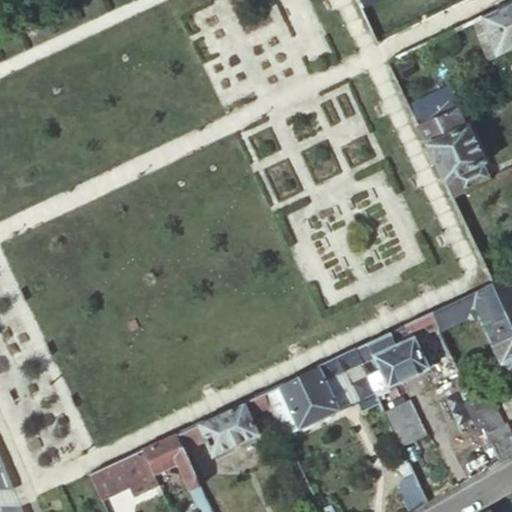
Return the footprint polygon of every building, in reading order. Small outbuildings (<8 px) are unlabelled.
[(358,0),(363,9),(381,0),(358,0)] [(511,46),(511,3),(479,19),(496,55),(511,46)] [(496,55),(479,19),(471,23),(488,59),(496,55)] [(413,50),(388,62),(404,97),(430,85),(413,50)] [(410,111),(418,128),(456,111),(450,97),(417,111),(416,109),(410,111)] [(418,128),(425,143),(449,194),(487,177),(482,164),(484,163),(466,125),(463,125),(456,111),(418,128)] [(511,272),(493,282),(511,321),(511,272)] [(511,321),(493,282),(491,283),(463,296),(429,312),(436,327),(447,351),(479,337),(481,342),(486,343),(490,341),(505,374),(511,371),(511,360),(509,354),(511,352),(511,321)] [(436,327),(429,312),(353,348),(360,364),(373,358),(379,370),(366,376),(374,393),(376,398),(390,391),(388,386),(426,368),(415,343),(426,338),(424,332),(436,327)] [(360,364),(353,348),(276,385),(290,417),(278,423),(283,434),(374,393),(366,376),(360,364)] [(437,389),(459,378),(454,366),(431,376),(437,389)] [(466,393),(477,388),(471,375),(460,380),(466,393)] [(471,404),(466,393),(460,380),(459,378),(437,389),(469,458),(474,456),(480,469),(497,459),(471,404)] [(290,417),(276,385),(176,432),(183,449),(184,449),(206,439),(213,454),(258,432),(252,419),(270,410),(276,424),(278,423),(290,417)] [(502,459),(511,453),(511,436),(505,422),(503,424),(490,395),(471,404),(497,459),(502,459)] [(410,401),(383,413),(401,451),(426,437),(410,401)] [(183,449),(176,432),(142,448),(154,474),(178,463),(200,511),(213,511),(184,449),(183,449)] [(142,448),(90,472),(102,498),(128,485),(133,497),(159,484),(154,474),(142,448)] [(401,477),(411,472),(405,460),(395,465),(401,477)] [(411,509),(424,501),(411,472),(401,477),(399,483),(411,509)]
